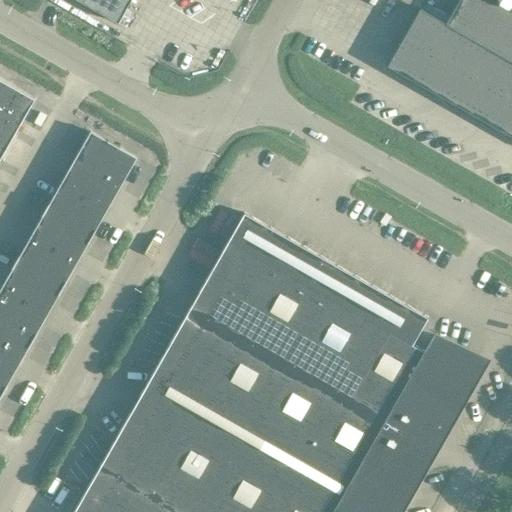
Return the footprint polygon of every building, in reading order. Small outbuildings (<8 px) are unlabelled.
[(77,0),(117,23),(130,0),(77,0)] [(511,0),(458,0),(445,23),(419,8),(386,66),(511,137),(511,0)] [(0,157),(6,146),(33,99),(0,80),(0,157)] [(93,229),(134,157),(118,149),(119,147),(106,140),(105,141),(90,132),(72,163),(71,163),(48,203),(40,216),(41,216),(19,255),(18,255),(11,268),(0,287),(0,396),(6,386),(5,385),(27,346),(28,347),(36,333),(34,333),(56,294),(58,295),(65,281),(64,281),(86,242),(87,242),(95,229),(93,229)] [(384,511),(472,357),(437,337),(428,353),(411,344),(427,317),(244,212),(72,511),(384,511)]
